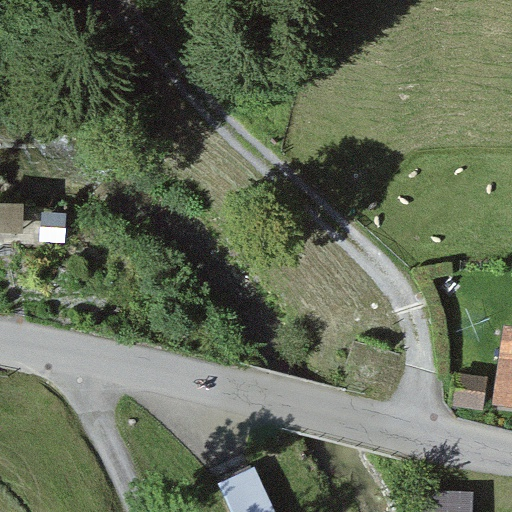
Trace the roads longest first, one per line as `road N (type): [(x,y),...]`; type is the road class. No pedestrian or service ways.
road 1 (unclassified): [(511,458),(58,354)]
road 2 (unclassified): [(58,354),(138,511)]
